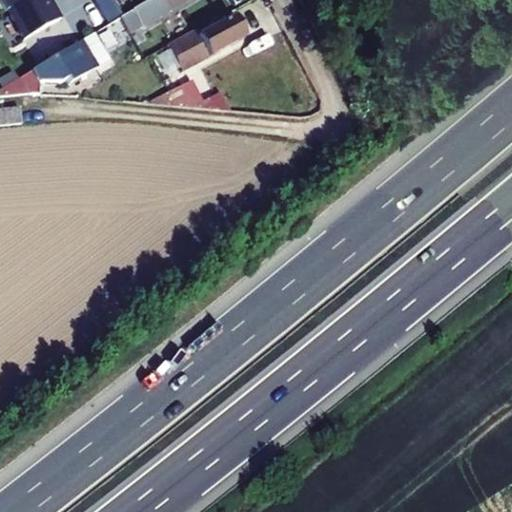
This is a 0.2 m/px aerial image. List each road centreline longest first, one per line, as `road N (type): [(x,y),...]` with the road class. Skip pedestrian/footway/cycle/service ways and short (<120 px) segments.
road 1 (motorway): [(511,109),(16,511)]
road 2 (motorway): [(134,511),(511,205)]
road 3 (unknown): [(348,128),(345,146),(215,126)]
road 4 (residential): [(348,128),(281,0)]
